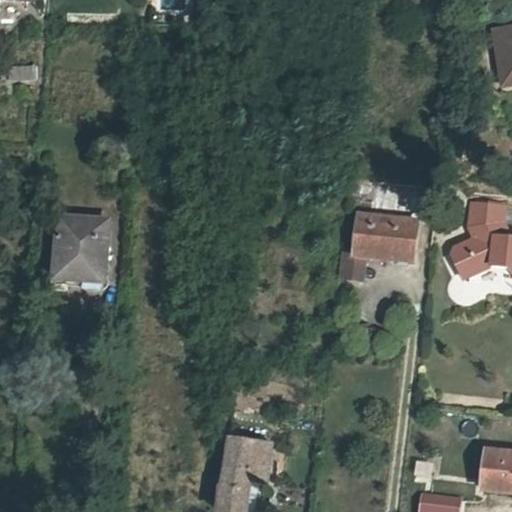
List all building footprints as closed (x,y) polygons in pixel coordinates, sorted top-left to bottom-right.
[(511,25),(490,30),(497,73),(511,70),(511,25)] [(511,70),(497,73),(499,86),(511,83),(511,70)] [(502,207),(469,203),(467,229),(470,239),(465,242),(449,249),(449,253),(462,281),(490,267),(511,269),(511,239),(499,238),(500,233),(502,207)] [(410,259),(415,221),(361,214),(356,252),(366,253),(410,259)] [(107,287),(111,226),(64,223),(60,284),(107,287)] [(342,250),(340,275),(362,278),(366,253),(356,252),(342,250)] [(228,439),(223,486),(221,486),(218,511),(246,511),(249,485),(267,486),(271,443),(228,439)] [(511,493),(511,454),(485,451),(481,490),(511,493)] [(486,511),(488,502),(447,499),(445,511),(486,511)]
